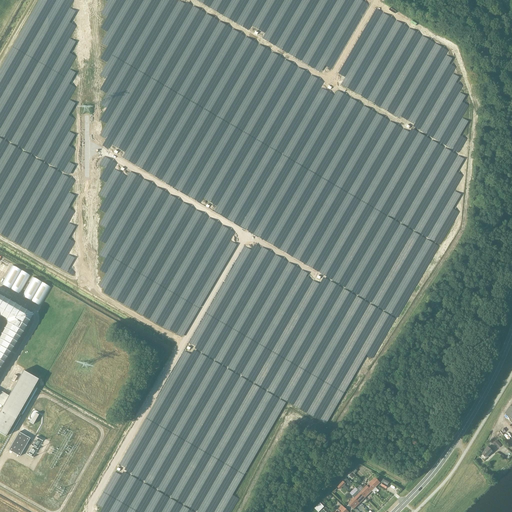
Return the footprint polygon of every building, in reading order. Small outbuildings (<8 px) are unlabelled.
[(12,266),(2,283),(3,283),(2,285),(18,294),(19,293),(29,276),(12,266)] [(39,304),(40,305),(50,287),(32,277),(23,295),(23,297),(39,306),(39,304)] [(0,368),(23,333),(32,316),(32,313),(0,295),(0,368)] [(23,371),(0,410),(0,433),(5,437),(38,380),(23,371)] [(32,413),(25,426),(28,427),(35,415),(32,413)] [(20,457),(30,438),(19,432),(8,450),(20,457)] [(481,453),(486,458),(493,452),(488,447),(481,453)] [(366,486),(371,491),(380,483),(375,478),(366,486)] [(389,483),(385,480),(383,479),(381,482),(382,483),(381,486),(386,489),(388,486),(387,486),(389,483)] [(365,498),(371,491),(366,486),(360,493),(362,495),(365,498)] [(362,495),(360,493),(358,490),(352,496),(354,498),(359,503),(365,498),(362,495)] [(353,509),(359,503),(354,498),(348,504),(349,505),(346,507),(351,511),(353,509)] [(314,508),(315,509),(317,511),(318,511),(324,507),(320,503),(314,508)]
